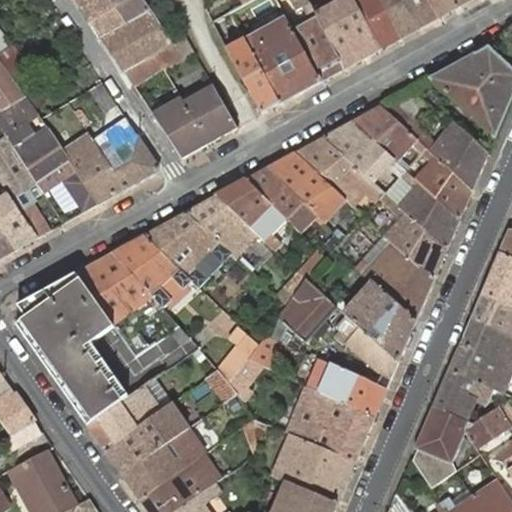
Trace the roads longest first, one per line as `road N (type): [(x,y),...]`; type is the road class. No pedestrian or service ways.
road 1 (residential): [(511,6),(186,187)]
road 2 (residential): [(366,511),(511,169)]
road 3 (residential): [(186,187),(65,0)]
road 4 (residential): [(186,187),(0,290)]
road 5 (residential): [(0,343),(120,511)]
